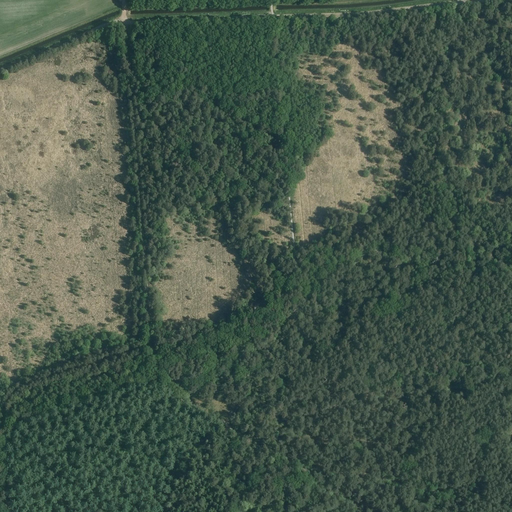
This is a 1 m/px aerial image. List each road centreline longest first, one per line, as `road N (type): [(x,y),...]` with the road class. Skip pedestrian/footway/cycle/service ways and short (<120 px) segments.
road 1 (track): [(511,508),(360,473),(305,470),(159,383),(129,57)]
road 2 (track): [(161,511),(191,445),(219,432),(268,380),(332,345),(399,270),(484,251),(511,274)]
road 3 (track): [(126,22),(356,16),(492,0)]
road 4 (track): [(150,346),(14,390),(4,418),(3,511)]
road 5 (track): [(0,70),(126,22)]
